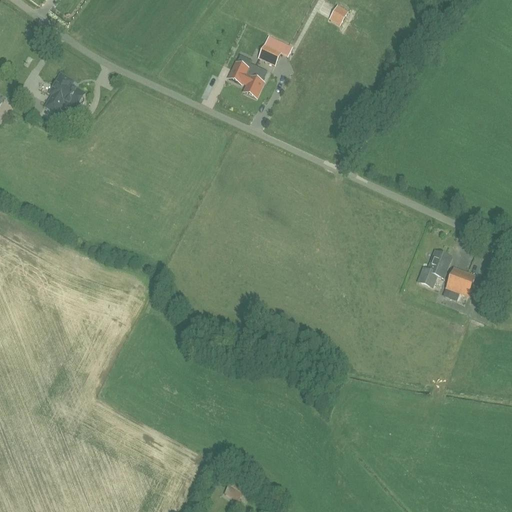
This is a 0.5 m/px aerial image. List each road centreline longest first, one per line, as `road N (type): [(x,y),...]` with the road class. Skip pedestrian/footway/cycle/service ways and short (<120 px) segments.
road 1 (unclassified): [(511,250),(154,87),(84,51),(15,0)]
road 2 (track): [(339,170),(445,0)]
